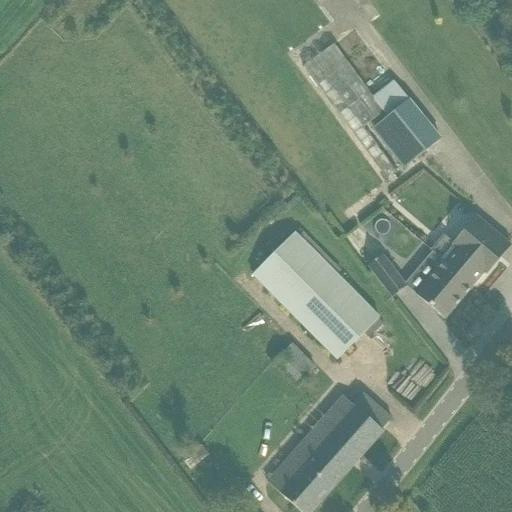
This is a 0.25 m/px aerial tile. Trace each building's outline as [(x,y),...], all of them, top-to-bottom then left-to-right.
[(371,131),(403,169),(440,140),(408,101),(371,131)] [(415,296),(444,320),(484,274),(486,276),(511,247),(476,217),(452,244),(443,236),(431,251),(441,260),(433,269),(435,271),(415,296)] [(252,277),(336,361),(378,319),(295,234),(252,277)] [(406,288),(382,257),(367,267),(392,299),(406,288)] [(282,354),(273,363),(296,386),(305,377),(282,354)] [(343,397),(275,473),(287,483),(278,493),(299,511),(311,511),(382,432),(380,431),(390,420),(362,394),(352,405),(343,397)]
